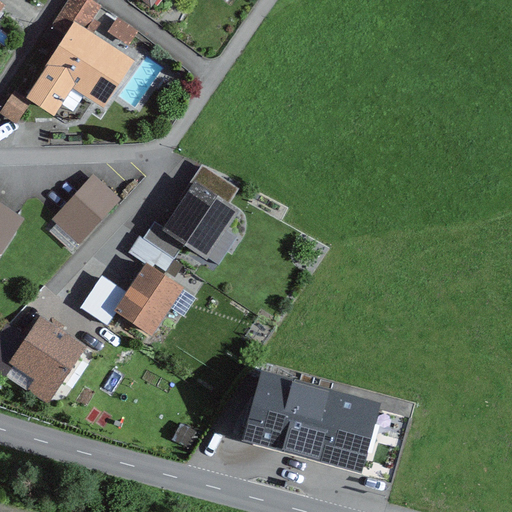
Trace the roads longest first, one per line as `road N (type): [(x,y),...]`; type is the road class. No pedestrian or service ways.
road 1 (residential): [(267,0),(168,143),(0,156)]
road 2 (secondary): [(316,511),(0,432)]
road 3 (unknown): [(162,144),(154,177),(61,294)]
